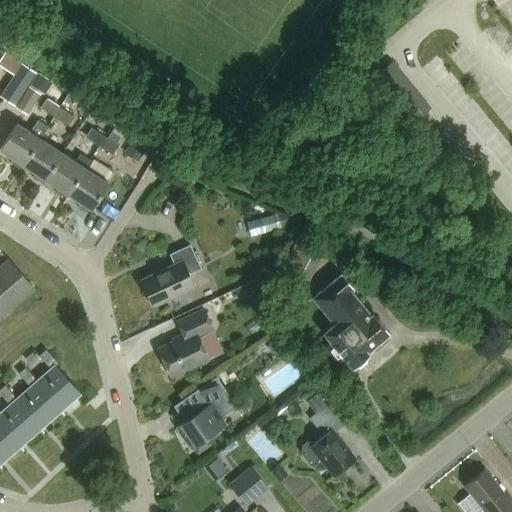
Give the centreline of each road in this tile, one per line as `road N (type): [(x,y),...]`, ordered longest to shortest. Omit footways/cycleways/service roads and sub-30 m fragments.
road 1 (residential): [(143,496),(88,271),(0,212)]
road 2 (unclassified): [(374,511),(511,399)]
